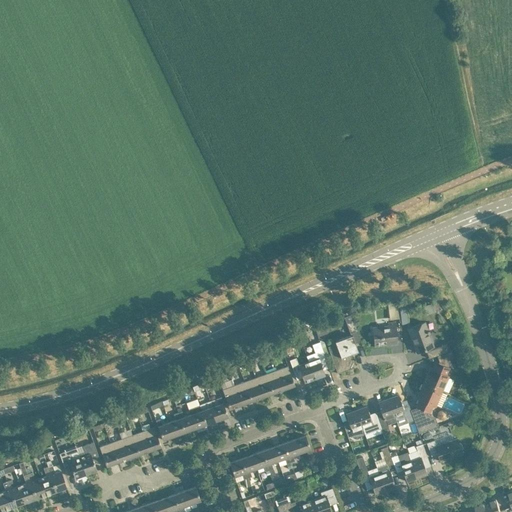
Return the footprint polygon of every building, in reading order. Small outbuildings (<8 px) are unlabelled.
[(351,314),(344,317),(348,328),(355,325),(351,314)] [(388,322),(389,326),(372,328),(374,345),(397,343),(395,321),(388,322)] [(425,322),(408,328),(416,352),(433,346),(428,332),(429,331),(428,329),(427,329),(425,322)] [(336,343),(328,346),(328,347),(334,364),(336,368),(337,373),(349,369),(353,361),(350,354),(358,351),(355,343),(361,341),(355,325),(348,328),(351,335),(335,341),(336,343)] [(322,327),(315,330),(318,337),(325,334),(322,327)] [(320,341),(323,352),(327,350),(326,347),(324,341),(320,340),(319,340),(319,341),(320,341)] [(325,374),(320,361),(326,359),(323,352),(320,341),(319,341),(312,344),(315,353),(307,356),(308,361),(315,378),(325,374)] [(293,350),(290,342),(284,344),(287,352),(293,350)] [(429,358),(437,355),(449,351),(447,344),(426,351),(429,358)] [(433,369),(430,368),(423,382),(441,390),(448,376),(445,374),(448,368),(448,367),(452,358),(454,357),(451,350),(449,351),(437,355),(439,361),(438,363),(436,362),(433,369)] [(299,369),(304,382),(315,378),(308,361),(298,365),(297,363),(295,357),(289,360),(294,371),(299,369)] [(288,365),(277,369),(284,389),(295,385),(288,365)] [(277,369),(266,373),(273,393),(284,389),(277,369)] [(266,373),(255,377),(262,397),(273,393),(266,373)] [(255,377),(244,381),(251,401),(262,397),(255,377)] [(192,386),(194,390),(205,387),(202,381),(194,385),(192,386)] [(233,385),(240,405),(251,401),(244,381),(233,385)] [(416,407),(410,409),(414,419),(419,433),(427,430),(438,426),(434,416),(427,414),(429,411),(432,404),(435,405),(441,390),(423,382),(417,397),(419,398),(416,405),(417,405),(416,407)] [(229,409),(240,405),(233,385),(222,389),(229,409)] [(396,421),(397,425),(414,419),(410,409),(408,404),(403,406),(399,395),(388,398),(396,421)] [(221,396),(210,400),(217,420),(228,416),(221,396)] [(378,402),(382,415),(377,417),(379,423),(381,428),(384,438),(389,437),(386,431),(389,430),(387,424),(396,421),(388,398),(378,402)] [(206,424),(217,420),(210,400),(199,404),(206,424)] [(152,409),(163,405),(161,401),(150,405),(152,409)] [(188,408),(190,414),(195,428),(206,424),(199,404),(188,408)] [(147,405),(136,410),(137,414),(149,409),(147,405)] [(356,410),(365,433),(381,428),(379,423),(377,417),(376,415),(371,417),(367,406),(356,410)] [(354,435),(363,434),(365,433),(356,410),(346,414),(350,425),(344,427),(348,436),(353,434),(354,435)] [(182,411),(177,412),(184,431),(195,428),(190,414),(184,416),(182,411)] [(173,435),(184,431),(177,412),(173,414),(176,419),(168,422),(173,435)] [(162,439),(173,435),(168,422),(162,424),(160,418),(156,420),(162,439)] [(93,430),(97,429),(105,426),(104,422),(99,424),(92,426),(93,430)] [(154,426),(143,430),(150,450),(161,446),(154,426)] [(143,430),(132,434),(139,454),(150,450),(143,430)] [(435,432),(434,431),(432,430),(425,433),(424,435),(423,436),(424,437),(425,438),(427,439),(434,436),(436,435),(436,434),(435,432)] [(132,434),(121,438),(128,458),(139,454),(132,434)] [(305,434),(295,438),(300,452),(306,450),(308,455),(312,454),(305,434)] [(128,458),(121,438),(110,442),(117,462),(128,458)] [(295,438),(284,442),(291,462),(294,460),(292,455),(300,452),(295,438)] [(434,440),(426,442),(431,456),(437,453),(440,461),(462,453),(461,449),(462,447),(461,443),(458,442),(457,438),(436,445),(434,440)] [(416,445),(417,450),(408,453),(417,477),(427,473),(425,467),(430,465),(426,454),(423,443),(422,443),(420,439),(415,441),(417,445),(416,445)] [(83,444),(85,450),(78,453),(86,473),(97,470),(93,460),(99,458),(96,448),(93,441),(83,444)] [(106,466),(117,462),(110,442),(99,446),(106,466)] [(284,458),(286,463),(289,462),(290,462),(291,462),(284,442),(273,446),(278,460),(284,458)] [(271,476),(275,475),(271,462),(278,460),(273,446),(262,450),(269,470),(271,476)] [(385,463),(376,466),(378,473),(379,473),(385,490),(396,486),(391,473),(396,472),(393,462),(391,457),(389,452),(387,446),(380,448),(385,463)] [(65,450),(59,453),(65,470),(71,468),(75,477),(86,473),(78,453),(77,451),(67,454),(65,450)] [(262,450),(251,454),(256,468),(263,465),(265,471),(269,470),(262,450)] [(397,454),(395,450),(389,452),(391,457),(393,462),(396,472),(402,470),(406,481),(417,477),(408,453),(407,451),(397,455),(397,454)] [(252,476),(250,470),(256,468),(251,454),(240,458),(247,477),(248,477),(252,476)] [(368,475),(369,477),(375,494),(385,490),(379,473),(378,473),(376,466),(367,470),(363,456),(356,458),(362,477),(368,475)] [(248,477),(247,477),(240,458),(229,462),(236,481),(244,479),(245,484),(246,487),(251,485),(248,477)] [(52,464),(48,466),(56,490),(67,487),(61,470),(55,472),(52,464)] [(45,471),(39,473),(40,477),(46,494),(56,490),(48,466),(43,467),(45,471)] [(46,494),(40,477),(34,479),(32,472),(31,472),(29,468),(26,469),(27,473),(36,498),(46,494)] [(26,482),(20,484),(26,501),(36,498),(27,473),(23,475),(26,482)] [(288,482),(296,479),(294,473),(286,476),(288,482)] [(7,480),(16,505),(26,501),(20,484),(14,486),(11,479),(7,480)] [(5,490),(0,491),(0,492),(6,509),(16,505),(7,480),(3,482),(5,490)] [(285,487),(287,494),(294,492),(291,484),(285,487)] [(195,486),(185,490),(189,504),(196,501),(198,507),(202,505),(195,486)] [(322,496),(313,499),(317,511),(332,511),(328,501),(336,498),(337,502),(332,487),(320,492),(322,496)] [(189,504),(185,490),(174,494),(180,511),(183,511),(184,511),(182,506),(189,504)] [(180,511),(174,494),(163,498),(168,511),(174,509),(175,511),(180,511)] [(304,497),(291,502),(294,511),(301,508),(302,511),(317,511),(313,499),(306,502),(304,497)] [(166,511),(168,511),(163,498),(152,502),(155,511),(166,511)] [(496,498),(485,502),(488,511),(507,511),(506,508),(500,510),(496,498)] [(279,511),(294,511),(291,502),(290,501),(277,506),(279,511)] [(155,511),(152,502),(141,506),(143,511),(155,511)] [(474,507),(475,511),(488,511),(485,502),(474,507)]
